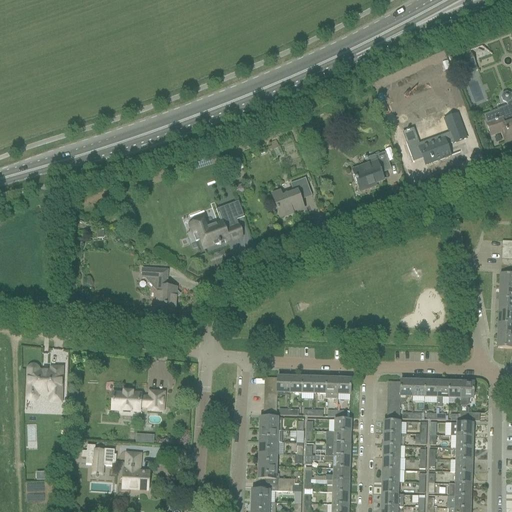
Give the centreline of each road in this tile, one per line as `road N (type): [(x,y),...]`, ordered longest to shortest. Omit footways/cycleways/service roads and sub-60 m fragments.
road 1 (primary): [(0,179),(171,125),(362,46)]
road 2 (residential): [(208,354),(222,308),(257,276),(450,202)]
road 3 (residential): [(0,329),(208,354)]
road 4 (residential): [(481,371),(450,202)]
road 5 (residential): [(196,511),(208,354)]
road 6 (residential): [(232,511),(246,359)]
road 7 (residential): [(363,511),(367,367)]
road 8 (residential): [(496,511),(498,373)]
road 9 (primary): [(362,46),(481,0)]
road 10 (residential): [(367,367),(246,359)]
